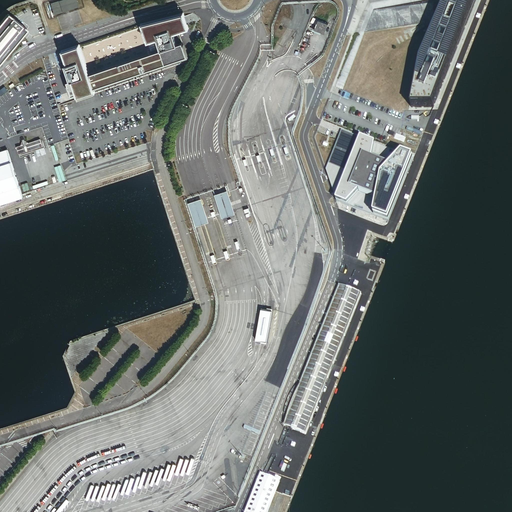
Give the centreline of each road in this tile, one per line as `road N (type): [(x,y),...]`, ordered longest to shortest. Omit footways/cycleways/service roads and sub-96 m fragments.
road 1 (unclassified): [(351,0),(303,136),(339,246),(237,511)]
road 2 (tertiary): [(167,6),(29,55),(0,79)]
road 3 (unknown): [(93,410),(96,376),(126,342),(142,351),(132,379),(136,394)]
